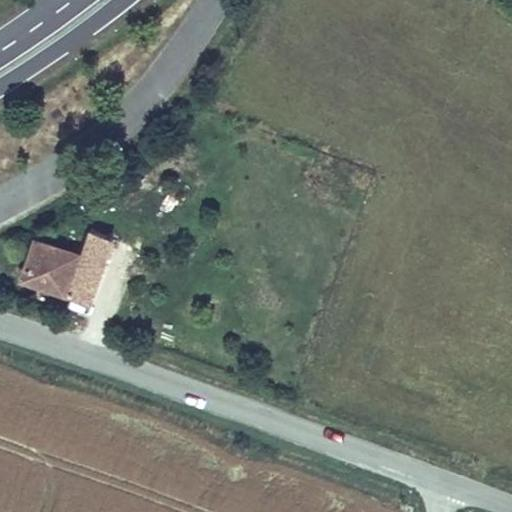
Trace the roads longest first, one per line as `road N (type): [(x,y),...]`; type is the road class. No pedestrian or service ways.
road 1 (tertiary): [(0,326),(511,508)]
road 2 (primary): [(0,83),(120,0)]
